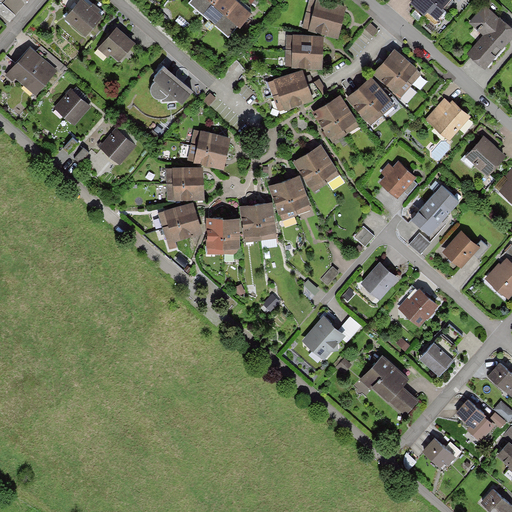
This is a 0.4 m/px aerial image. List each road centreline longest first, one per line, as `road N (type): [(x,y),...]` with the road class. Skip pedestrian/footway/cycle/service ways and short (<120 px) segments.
road 1 (residential): [(115,0),(257,125)]
road 2 (unclassified): [(511,122),(371,0)]
road 3 (residential): [(389,460),(500,335)]
road 4 (residential): [(384,234),(500,335)]
